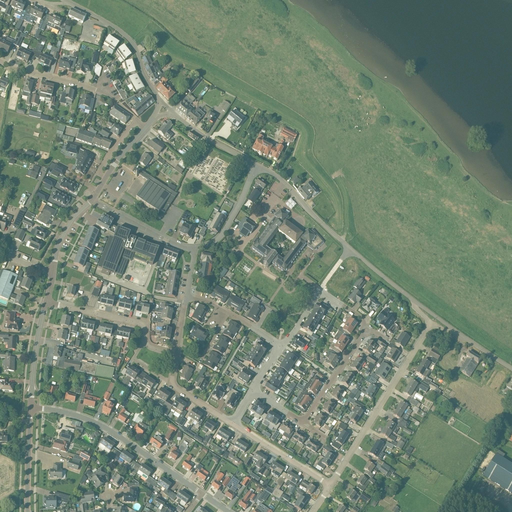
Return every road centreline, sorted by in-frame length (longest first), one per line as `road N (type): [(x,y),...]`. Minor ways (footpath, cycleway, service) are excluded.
road 1 (unclassified): [(201,493),(112,431),(30,407)]
road 2 (residential): [(330,486),(430,324)]
road 3 (residential): [(136,122),(106,94),(0,61)]
road 4 (tertiary): [(160,100),(131,42),(67,1)]
road 5 (unclassified): [(349,248),(289,186),(255,164)]
